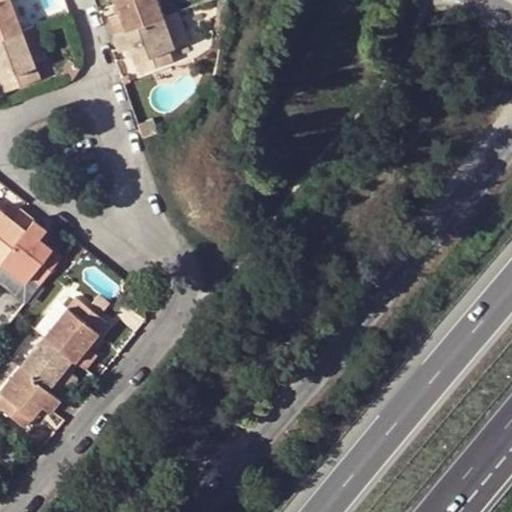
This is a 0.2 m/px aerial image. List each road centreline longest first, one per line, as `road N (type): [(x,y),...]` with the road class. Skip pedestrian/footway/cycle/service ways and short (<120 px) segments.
road 1 (unclassified): [(511,136),(201,511)]
road 2 (residential): [(11,511),(160,315),(151,253)]
road 3 (motorway): [(511,286),(323,511)]
road 4 (residential): [(0,144),(81,216),(151,253)]
road 5 (residential): [(151,253),(95,84)]
